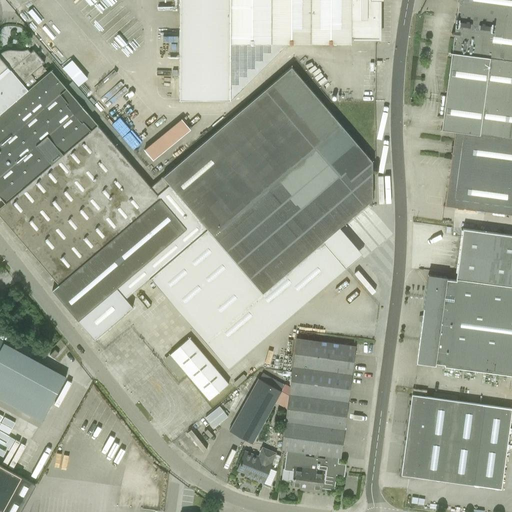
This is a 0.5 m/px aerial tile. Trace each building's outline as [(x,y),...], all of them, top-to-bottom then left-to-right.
[(179,0),(179,99),(230,99),(231,43),(351,44),(351,36),(354,36),(354,38),(378,37),(378,0),(179,0)] [(511,0),(458,0),(454,31),(451,34),(453,37),(441,129),(455,131),(445,206),(511,214),(511,0)] [(94,340),(121,317),(133,307),(125,298),(149,278),(149,279),(150,277),(228,368),(346,268),(339,260),(323,241),(369,202),(372,199),(372,162),(372,160),(343,126),(292,67),(162,177),(154,183),(150,186),(80,104),(69,92),(51,70),(48,73),(42,65),(45,63),(34,50),(31,52),(28,49),(25,50),(22,50),(20,50),(12,50),(8,50),(4,51),(1,52),(0,53),(0,197),(5,203),(0,207),(0,215),(59,284),(52,290),(94,340)] [(180,118),(142,148),(151,160),(189,129),(180,118)] [(428,275),(424,308),(416,363),(435,365),(435,363),(445,364),(444,366),(495,373),(511,375),(511,235),(461,228),(456,278),(456,280),(447,279),(447,277),(428,275)] [(353,237),(349,240),(359,252),(363,249),(353,237)] [(188,338),(170,354),(210,400),(228,384),(188,338)] [(297,339),(290,388),(287,408),(281,450),(287,451),(306,453),(314,454),(318,454),(325,456),(338,457),(341,457),(355,346),(297,339)] [(65,377),(0,341),(0,398),(32,416),(35,411),(44,416),(65,377)] [(54,358),(59,353),(55,350),(50,355),(54,358)] [(282,391),(285,385),(263,372),(260,378),(282,391)] [(253,444),(276,402),(282,391),(260,378),(229,431),(253,444)] [(276,402),(287,408),(290,388),(285,385),(282,391),(276,402)] [(511,408),(502,407),(412,394),(401,474),(491,487),(501,488),(511,408)] [(220,406),(206,417),(214,427),(228,416),(220,406)] [(201,455),(206,451),(191,428),(182,435),(186,441),(190,439),(201,455)] [(272,463),(276,452),(262,447),(258,456),(245,450),(237,469),(250,475),(249,477),(264,483),(272,463)] [(325,456),(325,458),(317,457),(318,454),(314,454),(314,457),(305,456),(306,453),(287,451),(285,469),(283,469),(281,480),(292,482),(292,486),(305,488),(305,490),(321,492),(321,487),(334,489),(336,474),(341,475),(342,472),(343,467),(342,467),(342,464),(337,464),(338,457),(325,456)] [(0,511),(20,511),(36,485),(0,464),(0,511)]
